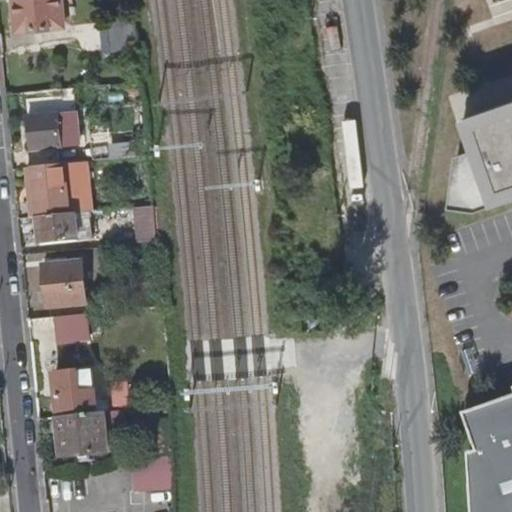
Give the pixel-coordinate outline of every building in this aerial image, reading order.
[(74,4),(73,0),(17,0),(20,31),(66,26),(64,5),(74,4)] [(109,0),(121,9),(132,7),(130,0),(109,0)] [(113,53),(138,50),(133,17),(110,21),(113,53)] [(480,154),(463,160),(456,212),(483,215),(511,204),(511,108),(469,123),(480,154)] [(60,134),(77,133),(76,114),(28,120),(31,153),(62,150),(60,134)] [(150,158),(147,129),(141,130),(142,135),(135,136),(136,144),(138,159),(150,158)] [(78,148),(77,133),(60,134),(62,150),(78,148)] [(138,159),(136,144),(113,147),(115,161),(138,159)] [(87,165),(33,171),(35,196),(90,190),(87,165)] [(156,237),(157,206),(142,205),(140,236),(156,237)] [(79,242),(76,216),(38,220),(41,246),(79,242)] [(162,293),(160,272),(152,272),(151,261),(133,263),(137,296),(162,293)] [(82,264),(43,268),(47,310),(86,305),(82,264)] [(93,313),(60,313),(60,341),(93,341),(93,313)] [(58,420),(100,416),(95,372),(53,377),(58,420)] [(484,457),(475,460),(477,511),(511,511),(511,403),(471,418),(484,457)] [(127,423),(173,419),(173,408),(126,413),(127,423)] [(122,439),(119,414),(112,414),(105,415),(100,416),(58,420),(63,459),(111,454),(109,440),(122,439)] [(178,511),(176,472),(149,473),(150,511),(178,511)]
